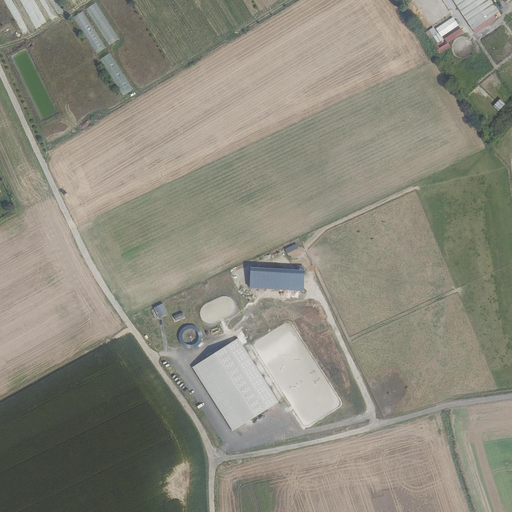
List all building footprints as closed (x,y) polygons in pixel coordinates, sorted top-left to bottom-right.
[(453,0),(473,29),(499,12),(491,0),(453,0)] [(453,17),(435,28),(434,27),(426,31),(436,49),(439,47),(436,43),(442,40),(440,37),(458,26),(453,17)] [(464,33),(461,28),(445,38),(448,43),(464,33)] [(109,53),(100,59),(108,72),(117,67),(109,53)] [(116,84),(124,95),(132,89),(123,78),(116,84)] [(500,98),(493,105),(499,110),(505,104),(500,98)] [(303,268),(251,266),(250,288),(302,290),(303,268)] [(167,313),(163,304),(154,308),(158,317),(167,313)] [(182,312),(174,316),(176,321),(185,317),(182,312)] [(341,402),(287,320),(251,344),(305,426),(341,402)] [(278,402),(236,337),(190,366),(232,432),(278,402)]
